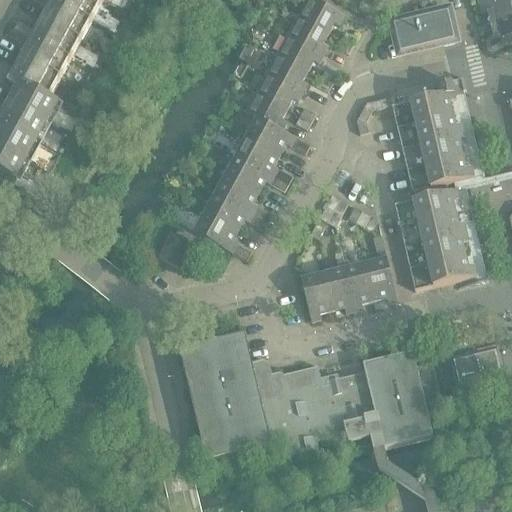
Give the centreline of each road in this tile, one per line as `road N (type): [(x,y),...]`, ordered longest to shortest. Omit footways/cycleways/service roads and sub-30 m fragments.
road 1 (residential): [(334,144),(353,92),(446,66),(511,72)]
road 2 (residential): [(182,511),(166,409),(136,305)]
road 3 (residential): [(257,286),(275,345),(290,349),(410,320)]
road 4 (residential): [(334,144),(362,159),(379,195),(410,320)]
road 5 (residential): [(136,305),(51,236),(0,210)]
road 6 (residential): [(257,286),(334,144)]
road 7 (residential): [(136,305),(165,308),(257,286)]
